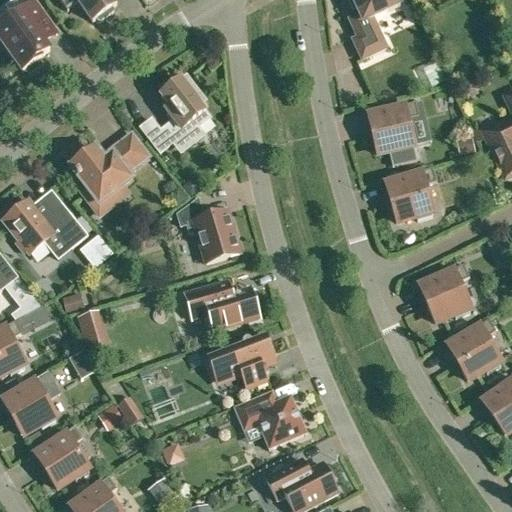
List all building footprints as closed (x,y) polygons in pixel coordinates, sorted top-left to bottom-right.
[(49,52),(44,45),(57,36),(31,0),(15,0),(4,8),(12,19),(0,27),(0,52),(4,50),(22,74),(25,72),(28,74),(39,67),(38,62),(41,60),(40,59),(49,52)] [(111,0),(57,0),(67,13),(68,12),(67,11),(79,3),(94,23),(98,20),(99,22),(102,22),(113,14),(113,12),(112,10),(116,7),(111,0)] [(346,0),(352,12),(356,10),(359,17),(349,22),(357,40),(352,42),(361,62),(386,50),(372,20),(397,8),(398,8),(399,8),(398,6),(395,0),(346,0)] [(168,109),(165,112),(174,123),(160,134),(151,122),(140,131),(159,155),(187,134),(185,130),(191,125),(196,131),(209,121),(199,108),(205,103),(186,79),(160,98),(168,109)] [(511,95),(504,100),(511,115),(511,120),(482,135),(505,182),(511,178),(511,95)] [(415,105),(369,115),(367,116),(376,157),(396,152),(397,156),(412,153),(411,149),(414,148),(407,121),(418,119),(415,105)] [(86,190),(81,195),(99,218),(129,196),(123,188),(130,182),(126,176),(148,159),(131,137),(108,155),(111,159),(104,164),(93,150),(89,154),(85,154),(83,154),(81,155),(80,156),(78,158),(76,159),(75,161),(74,163),(73,166),(70,169),(76,176),(75,177),(77,180),(78,179),(86,190)] [(471,139),(456,142),(459,158),(474,155),(471,139)] [(384,185),(390,206),(396,225),(416,219),(417,223),(432,219),(430,215),(433,214),(425,188),(436,185),(431,171),(421,174),(384,185)] [(193,180),(182,189),(190,199),(201,191),(193,180)] [(178,190),(167,199),(176,209),(187,200),(178,190)] [(189,237),(196,234),(206,267),(239,257),(234,240),(234,239),(231,231),(232,231),(231,230),(226,214),(203,221),(198,202),(176,217),(180,229),(186,228),(189,237)] [(87,239),(61,206),(42,221),(28,203),(2,224),(18,244),(16,246),(24,255),(26,253),(29,257),(43,245),(57,263),(87,239)] [(511,254),(504,236),(487,244),(489,248),(496,263),(511,255),(511,254)] [(99,238),(80,252),(95,270),(113,256),(99,238)] [(0,293),(4,291),(10,286),(18,280),(0,257),(0,293)] [(453,272),(420,286),(418,287),(434,326),(453,317),(455,321),(469,315),(467,311),(470,310),(459,285),(469,281),(463,267),(453,272)] [(14,323),(40,310),(34,301),(18,280),(15,283),(10,286),(4,291),(20,312),(11,318),(14,323)] [(227,285),(225,285),(185,298),(192,322),(208,317),(213,334),(258,321),(250,293),(231,298),(227,285)] [(80,296),(62,300),(65,315),(83,310),(80,296)] [(42,309),(14,323),(16,326),(18,331),(21,336),(21,337),(50,322),(42,309)] [(78,321),(84,338),(103,333),(97,315),(78,321)] [(478,327),(447,346),(445,347),(467,383),(484,373),(487,377),(500,369),(497,365),(500,364),(486,340),(495,334),(488,322),(478,328),(478,327)] [(0,330),(0,378),(8,374),(10,378),(24,371),(22,367),(24,366),(11,341),(21,336),(16,326),(14,323),(0,330)] [(206,361),(214,382),(217,390),(241,381),(245,394),(268,385),(263,372),(276,367),(265,338),(251,344),(250,343),(249,342),(248,341),(246,341),(245,341),(243,342),(242,343),(242,344),(242,346),(242,347),(206,361)] [(81,354),(68,362),(80,382),(93,375),(81,354)] [(0,402),(12,421),(22,438),(40,428),(42,431),(55,424),(53,420),(55,419),(41,395),(50,389),(43,377),(0,402)] [(14,381),(5,387),(10,395),(19,389),(14,381)] [(480,403),(493,421),(504,438),(511,432),(511,381),(483,401),(480,403)] [(244,434),(258,428),(268,451),(268,453),(270,452),(304,437),(306,437),(305,435),(290,401),(291,401),(290,399),(288,400),(289,400),(277,405),(272,394),(233,410),(240,425),(244,434)] [(132,432),(145,423),(132,402),(118,411),(132,432)] [(113,408),(97,419),(107,434),(122,425),(123,423),(113,408)] [(33,456),(45,475),(56,491),(73,480),(75,483),(88,475),(86,471),(88,470),(73,447),(82,441),(74,429),(33,456)] [(38,434),(26,441),(33,453),(45,446),(38,434)] [(307,474),(301,463),(300,462),(265,481),(277,504),(285,499),(291,511),(306,511),(337,496),(322,467),(307,474)] [(68,508),(70,511),(117,511),(107,498),(116,491),(108,479),(99,486),(68,508)] [(164,480),(147,493),(160,511),(177,499),(164,480)]
